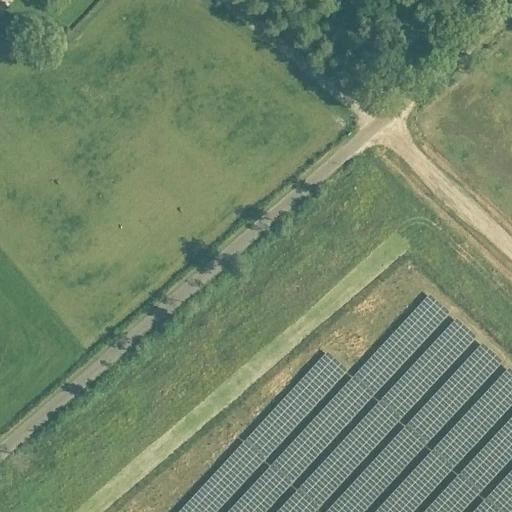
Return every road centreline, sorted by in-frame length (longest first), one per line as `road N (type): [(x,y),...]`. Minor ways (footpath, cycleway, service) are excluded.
road 1 (unclassified): [(0,448),(511,6)]
road 2 (track): [(377,123),(511,251)]
